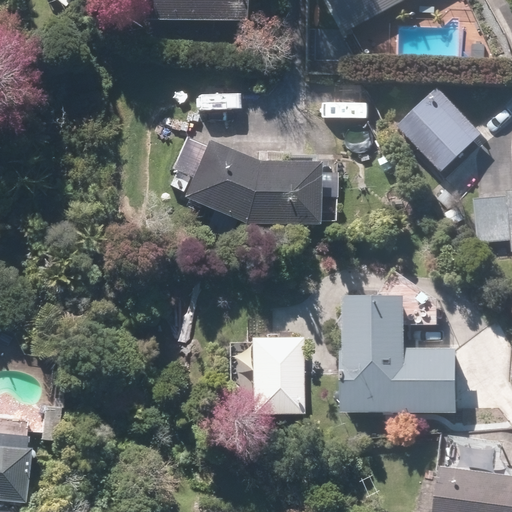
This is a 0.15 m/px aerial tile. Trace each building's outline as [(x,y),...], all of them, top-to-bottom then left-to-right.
[(145,0),(145,20),(247,21),(247,0),(145,0)] [(334,0),(352,31),(409,0),(334,0)] [(484,133),(442,89),(403,126),(445,170),(484,133)] [(258,161),(209,140),(206,147),(189,139),(175,170),(193,178),(185,196),(246,222),(319,223),(320,162),(258,161)] [(511,195),(477,198),(481,242),(511,239),(511,195)] [(345,348),(344,411),(460,412),(460,348),(410,348),(410,298),(350,298),(350,348),(345,348)] [(256,413),(304,412),(303,338),(254,338),(256,413)] [(0,496),(26,499),(31,438),(0,435),(0,496)] [(511,511),(511,474),(447,466),(440,511),(511,511)]
